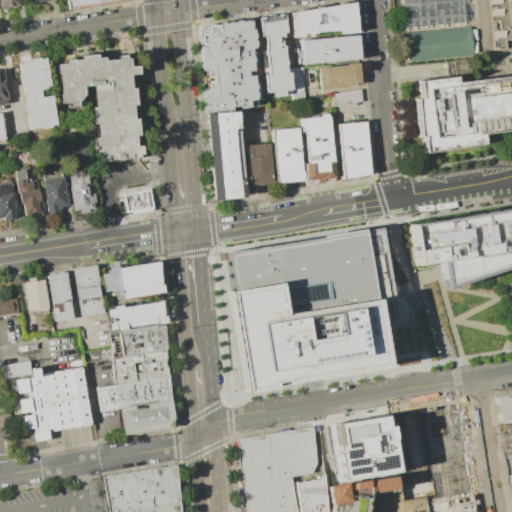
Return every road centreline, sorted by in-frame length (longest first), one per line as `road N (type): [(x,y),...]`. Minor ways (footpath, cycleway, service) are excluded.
road 1 (residential): [(0,39),(245,0)]
road 2 (secondary): [(196,229),(175,0)]
road 3 (residential): [(0,475),(172,447),(205,430)]
road 4 (residential): [(372,0),(388,199)]
road 5 (residential): [(316,403),(472,378)]
road 6 (secondary): [(175,233),(188,370)]
road 7 (residential): [(472,378),(496,511)]
road 8 (secondary): [(154,0),(166,128)]
